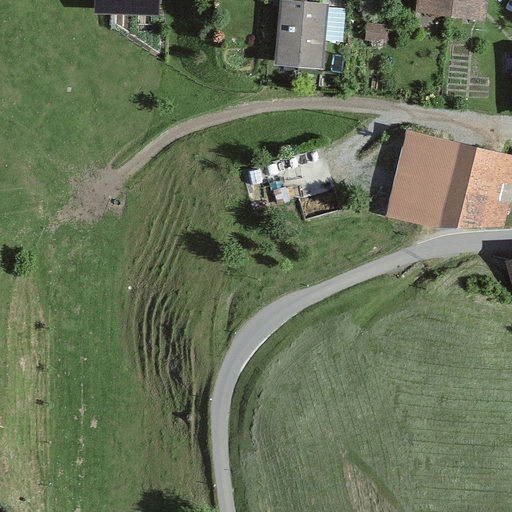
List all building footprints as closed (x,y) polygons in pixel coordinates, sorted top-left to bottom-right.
[(157,0),(93,0),(93,12),(157,14),(157,0)] [(328,2),(303,0),(281,0),(276,63),(322,67),(325,40),(328,7),(328,2)] [(417,0),(416,8),(451,13),(453,0),(417,0)] [(486,18),(488,0),(453,0),(451,13),(486,18)] [(347,8),(328,7),(325,40),(343,42),(347,8)] [(391,24),(367,22),(365,39),(389,42),(391,24)] [(511,151),(401,126),(380,216),(429,227),(501,226),(506,203),(496,200),(500,185),(511,188),(511,151)]
